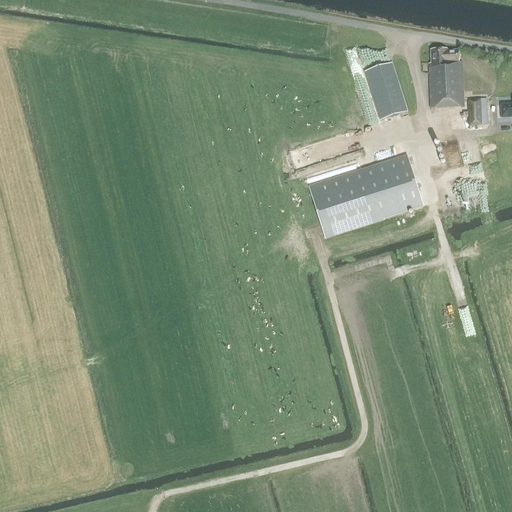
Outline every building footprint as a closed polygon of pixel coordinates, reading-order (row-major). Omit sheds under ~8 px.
[(352,47),(346,48),(350,60),(356,59),(352,47)] [(447,51),(447,50),(431,51),(431,64),(429,64),(431,110),(464,109),(462,63),(459,63),(458,50),(447,51)] [(380,121),(408,112),(392,64),(365,72),(380,121)] [(482,127),(481,100),(468,101),(469,127),(482,127)] [(511,105),(501,106),(502,119),(511,118),(511,105)] [(423,207),(407,157),(309,188),(325,238),(423,207)]
